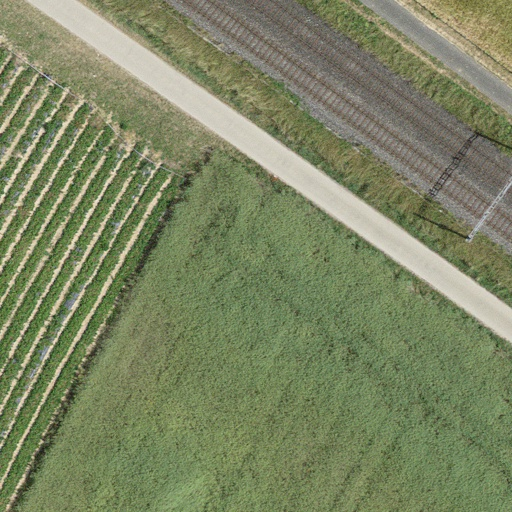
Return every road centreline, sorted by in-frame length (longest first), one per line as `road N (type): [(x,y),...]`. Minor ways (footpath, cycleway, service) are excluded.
road 1 (track): [(511,324),(50,0)]
road 2 (track): [(370,0),(511,105)]
